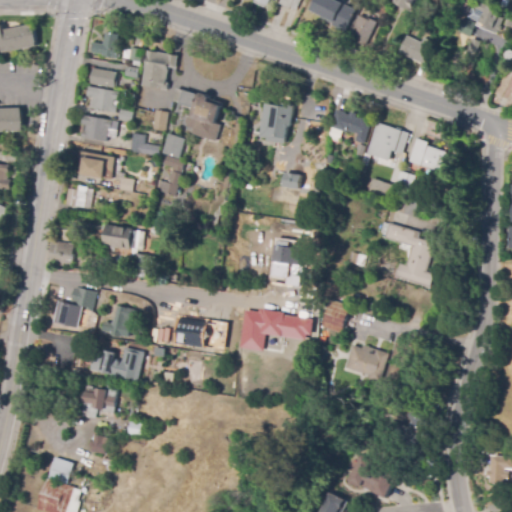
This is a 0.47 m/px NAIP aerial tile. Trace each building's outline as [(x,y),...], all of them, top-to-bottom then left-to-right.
[(265,8),(254,3),(256,0),(271,0),(268,6),(267,5),(265,8)] [(301,0),(296,11),(290,8),(290,9),(279,4),(280,0),(301,0)] [(343,31),(332,26),(333,24),(320,18),(321,16),(311,10),(316,0),(336,0),(356,10),(346,30),(344,28),(343,31)] [(416,0),(411,11),(392,2),(393,0),(416,0)] [(497,34),(486,28),(485,30),(477,25),(480,19),(481,19),(483,14),(474,9),(478,1),(505,15),(499,26),(502,27),(500,32),(498,31),(497,34)] [(385,17),(375,13),(378,5),(388,9),(385,17)] [(365,48),(354,43),(356,39),(349,36),(359,16),(366,19),(367,17),(377,22),(365,48)] [(470,37),(458,32),(465,18),(476,23),(470,37)] [(0,47),(0,24),(4,24),(5,30),(34,24),(38,46),(4,53),(3,47),(0,47)] [(118,59),(103,56),(103,55),(92,53),(93,43),(104,45),(107,33),(119,35),(117,47),(120,48),(118,59)] [(417,60),(400,52),(407,36),(424,44),(417,60)] [(475,54),(467,51),(473,39),(480,42),(475,54)] [(140,66),(131,65),(131,61),(129,60),(131,48),(143,50),(140,66)] [(168,91),(142,86),(145,69),(144,69),(147,56),(148,51),(179,57),(177,69),(169,67),(166,83),(169,84),(168,91)] [(138,79),(125,77),(126,67),(139,69),(138,79)] [(114,88),(90,84),(93,69),(117,73),(114,88)] [(116,113),(91,109),(93,97),(87,96),(89,87),(121,92),(120,101),(115,100),(114,106),(117,107),(116,113)] [(210,134),(195,129),(198,118),(191,115),(194,108),(173,102),(177,90),(183,92),(183,90),(199,96),(200,95),(201,95),(203,93),(208,95),(209,98),(211,98),(210,102),(222,106),(216,125),(213,124),(210,134)] [(286,144),(267,141),(268,139),(260,137),(266,101),(295,106),(291,128),(289,127),(286,144)] [(0,132),(0,108),(23,108),(24,132),(0,132)] [(132,123),(119,121),(121,110),(134,112),(132,123)] [(365,144),(356,141),(358,134),(348,131),(347,133),(332,128),(337,110),(349,113),(349,115),(361,119),(361,118),(372,122),(365,144)] [(167,132),(154,130),(157,111),(169,113),(167,132)] [(106,142),(82,138),(84,125),(82,125),(84,116),(112,121),(111,130),(109,130),(106,142)] [(389,161),(368,154),(378,123),(403,132),(396,152),(393,151),(389,161)] [(159,157),(130,152),(133,133),(146,136),(145,144),(161,147),(159,157)] [(181,159),(164,154),(170,134),(187,140),(181,159)] [(442,173),(410,161),(418,139),(430,143),(429,146),(449,154),(442,173)] [(329,150),(329,142),(337,142),(337,150),(329,150)] [(112,180),(78,174),(82,152),(116,158),(112,180)] [(177,196),(156,190),(159,180),(169,183),(170,181),(168,181),(171,171),(174,172),(175,168),(165,165),(167,157),(186,162),(179,186),(180,186),(177,196)] [(15,192),(0,190),(0,164),(11,165),(10,173),(9,173),(8,180),(16,181),(15,192)] [(411,191),(396,186),(401,171),(416,177),(411,191)] [(153,197),(119,190),(121,179),(118,178),(119,173),(124,174),(124,178),(149,183),(149,185),(155,186),(153,197)] [(300,190),(283,187),(286,173),(302,175),(300,190)] [(390,200),(369,193),(373,179),(395,186),(390,200)] [(217,227),(210,226),(211,219),(214,216),(215,213),(219,210),(219,207),(225,201),(229,180),(238,182),(232,207),(228,206),(226,214),(223,213),(222,216),(220,215),(217,227)] [(90,209),(67,205),(69,189),(79,191),(79,186),(89,188),(89,189),(94,190),(94,192),(95,192),(94,200),(92,200),(90,209)] [(430,288),(396,277),(400,263),(406,265),(412,247),(385,239),(390,223),(421,233),(419,238),(436,244),(427,272),(435,274),(430,288)] [(127,257),(104,253),(105,246),(103,246),(108,224),(134,229),(134,230),(139,231),(136,249),(131,248),(131,250),(129,250),(127,257)] [(272,275),(287,277),(286,285),(301,287),(306,242),(276,238),(272,275)] [(65,267),(49,265),(53,241),(75,245),(73,254),(75,255),(74,261),(72,260),(72,261),(66,260),(65,267)] [(363,267),(348,262),(351,252),(366,257),(363,267)] [(149,271),(133,269),(135,254),(151,256),(149,271)] [(339,297),(326,296),(326,283),(340,284),(339,297)] [(97,292),(92,312),(86,310),(87,308),(75,305),(75,303),(71,302),(75,288),(79,289),(79,288),(97,292)] [(342,333),(323,327),(332,300),(351,306),(342,333)] [(121,338),(112,336),(112,333),(101,330),(103,322),(114,325),(119,306),(135,311),(132,320),(128,319),(126,326),(131,327),(128,338),(122,336),(121,338)] [(240,348),(264,351),(266,335),(310,340),(313,317),(245,309),(240,348)] [(225,349),(229,323),(180,317),(176,344),(225,349)] [(380,382),(368,378),(369,375),(347,368),(354,346),(362,349),(364,346),(389,354),(380,382)] [(138,382),(90,369),(95,351),(116,356),(115,359),(122,361),(126,347),(146,353),(138,382)] [(165,358),(157,357),(158,348),(166,349),(165,358)] [(420,390),(410,387),(413,376),(423,379),(420,390)] [(97,418),(84,416),(84,413),(83,413),(85,403),(84,403),(86,392),(96,393),(97,388),(107,389),(107,386),(119,388),(114,414),(104,413),(104,410),(98,409),(97,418)] [(411,456),(410,451),(389,438),(399,423),(407,428),(411,422),(412,423),(424,416),(429,427),(424,431),(429,453),(411,456)] [(109,458),(105,458),(106,455),(92,452),(93,448),(90,447),(91,441),(94,442),(95,435),(104,437),(104,438),(109,439),(107,451),(110,452),(109,458)] [(387,499),(351,481),(363,456),(375,462),(371,470),(381,475),(385,466),(396,472),(395,476),(400,478),(395,487),(393,486),(387,499)] [(511,484),(490,483),(493,456),(511,457),(511,469),(505,469),(504,472),(508,473),(508,478),(511,478),(511,484)] [(69,484),(49,478),(55,458),(75,464),(69,484)] [(67,511),(44,511),(37,510),(46,479),(76,487),(75,489),(81,491),(75,511),(68,510),(67,511)] [(321,511),(331,493),(348,502),(343,511),(321,511)] [(498,511),(491,511),(489,506),(502,502),(505,510),(498,511)]
